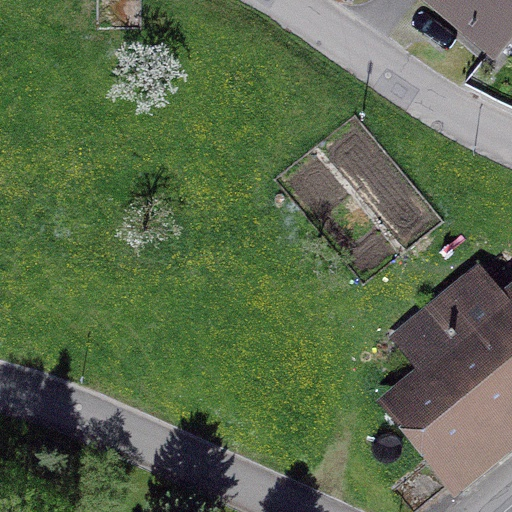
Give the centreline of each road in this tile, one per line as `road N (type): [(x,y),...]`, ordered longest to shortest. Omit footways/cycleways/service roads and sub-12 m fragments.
road 1 (residential): [(285,511),(78,412),(0,386)]
road 2 (residential): [(511,138),(449,108),(288,0)]
